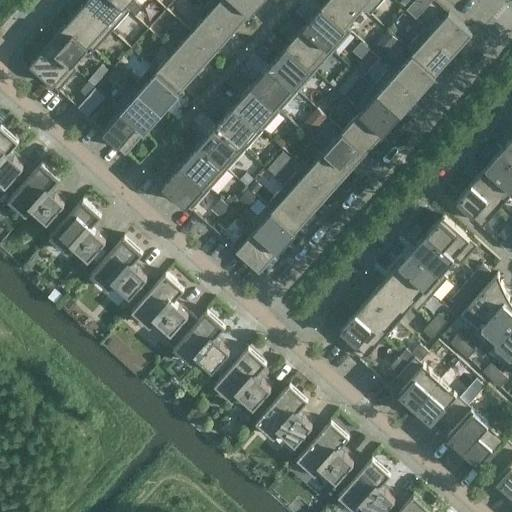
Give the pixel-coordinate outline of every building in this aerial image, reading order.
[(130,9),(120,0),(85,0),(83,3),(112,28),(130,9)] [(120,0),(130,9),(130,8),(135,13),(143,5),(137,0),(120,0)] [(250,10),(238,0),(207,0),(204,4),(233,30),(250,10)] [(238,0),(250,10),(259,0),(238,0)] [(363,5),(357,0),(325,0),(322,4),(351,30),(351,29),(346,24),(363,5)] [(357,0),(363,5),(371,12),(381,0),(357,0)] [(112,28),(83,3),(66,22),(94,48),(112,28)] [(209,10),(192,29),(215,50),(233,30),(204,4),(203,5),(209,10)] [(351,30),(322,4),(304,23),(333,49),(351,30)] [(426,25),(426,26),(454,51),(472,31),(449,10),(431,30),(426,25)] [(94,48),(66,22),(48,42),(77,68),(77,67),(72,63),(88,44),(94,49),(94,48)] [(333,49),(304,23),(287,43),(316,69),(333,49)] [(454,51),(426,26),(408,45),(436,71),(454,51)] [(192,29),(174,48),(198,69),(215,50),(192,29)] [(136,41),(132,45),(138,51),(142,47),(136,41)] [(77,68),(48,42),(30,62),(59,88),(77,68)] [(316,69),(287,43),(269,63),(298,89),(316,69)] [(391,64),(390,65),(419,90),(436,71),(408,45),(407,46),(413,50),(396,69),(391,64)] [(174,48),(157,68),(180,89),(198,69),(174,48)] [(119,69),(125,63),(120,59),(114,65),(119,69)] [(110,69),(102,62),(88,77),(96,84),(110,69)] [(151,63),(134,83),(162,109),(180,89),(157,68),(151,63)] [(298,89),(269,63),(252,82),(280,108),(298,89)] [(419,90),(390,65),(373,85),(401,110),(419,90)] [(122,74),(114,67),(106,76),(114,84),(122,74)] [(95,85),(89,79),(80,89),(86,94),(95,85)] [(234,102),(263,128),(280,108),(252,82),(234,102)] [(162,109),(134,83),(116,103),(145,128),(162,109)] [(105,94),(96,85),(79,105),(88,113),(105,94)] [(401,110),(373,85),(355,104),(384,130),(401,110)] [(263,128),(234,102),(217,122),(245,148),(263,128)] [(145,128),(116,103),(115,104),(121,108),(103,128),(126,149),(145,128)] [(313,130),(325,110),(316,104),(303,124),(313,130)] [(360,110),(343,129),(366,149),(384,130),(355,104),(355,105),(360,110)] [(204,112),(158,167),(167,175),(214,120),(204,112)] [(19,138),(1,121),(0,122),(0,175),(7,181),(6,182),(12,187),(23,175),(17,169),(24,161),(10,149),(19,138)] [(245,148),(217,122),(199,142),(228,167),(245,148)] [(343,129),(325,148),(348,169),(366,149),(343,129)] [(511,138),(511,140),(509,139),(501,148),(511,157),(511,138)] [(228,167),(199,142),(181,161),(210,187),(228,167)] [(281,146),(270,165),(279,170),(290,151),(281,146)] [(325,148),(308,168),(331,189),(348,169),(325,148)] [(511,157),(501,148),(492,158),(494,159),(488,166),(511,186),(511,157)] [(61,175),(42,158),(9,196),(27,213),(33,206),(48,218),(65,198),(51,186),(61,175)] [(210,187),(181,161),(163,182),(192,207),(210,187)] [(302,163),(284,183),(313,208),(331,189),(308,168),(302,163)] [(511,186),(488,166),(482,172),(480,171),(472,180),(499,204),(511,189),(511,186)] [(499,204),(472,180),(463,190),(465,191),(460,197),(458,196),(457,197),(483,221),(499,204)] [(313,208),(284,183),(267,202),(267,203),(296,228),(313,208)] [(75,242),(89,255),(107,235),(92,223),(102,212),(84,195),(50,233),(68,249),(75,242)] [(296,228),(267,203),(249,222),(278,248),(296,228)] [(477,243),(443,212),(442,214),(443,215),(438,221),(437,220),(428,229),(462,260),(477,243)] [(249,222),(231,242),(260,268),(278,248),(249,222)] [(462,260),(428,229),(419,239),(421,240),(415,247),(447,276),(448,275),(441,268),(454,254),(461,260),(462,260)] [(116,279),(130,292),(148,272),(134,260),(143,249),(125,232),(91,270),(110,286),(116,279)] [(447,276),(415,247),(410,253),(408,252),(399,262),(433,292),(447,276)] [(433,292),(399,262),(391,271),(392,272),(386,279),(419,308),(433,292)] [(482,262),(474,271),(483,279),(491,270),(482,262)] [(171,328),(165,336),(174,344),(198,317),(175,296),(184,286),(166,269),(133,307),(151,323),(157,316),(171,328)] [(499,270),(469,303),(485,318),(481,322),(482,323),(509,293),(502,287),(503,286),(504,285),(499,272),(500,273),(501,271),(499,270)] [(469,295),(476,286),(468,278),(460,287),(469,295)] [(419,308),(386,279),(381,286),(379,284),(370,294),(397,318),(411,302),(418,309),(419,308)] [(461,304),(469,295),(460,287),(452,296),(461,304)] [(511,298),(509,293),(482,323),(497,336),(495,339),(496,340),(511,322),(511,298)] [(397,318),(370,294),(362,303),(364,305),(358,311),(383,334),(397,318)] [(199,353),(213,366),(230,346),(216,333),(226,323),(207,307),(198,317),(174,344),(192,360),(199,353)] [(440,327),(448,318),(439,310),(431,319),(440,327)] [(383,334),(358,311),(352,318),(350,316),(341,327),(351,336),(346,344),(363,356),(383,334)] [(440,327),(431,319),(423,328),(432,336),(440,327)] [(511,322),(496,340),(511,354),(511,353),(511,322)] [(459,348),(467,339),(458,331),(450,340),(459,348)] [(476,347),(467,339),(459,348),(468,356),(476,347)] [(421,359),(429,349),(420,341),(412,351),(415,354),(408,363),(400,372),(396,375),(404,383),(401,386),(408,393),(407,394),(416,402),(440,376),(421,359)] [(240,390),(254,403),(272,383),(257,370),(267,360),(249,343),(215,381),(233,397),(240,390)] [(412,351),(407,346),(399,355),(408,363),(415,354),(412,351)] [(408,363),(399,355),(391,364),(400,372),(408,363)] [(492,376),(500,368),(491,360),(483,368),(492,376)] [(500,384),(508,375),(500,368),(492,376),(500,384)] [(477,375),(468,385),(477,393),(486,383),(477,375)] [(445,419),(464,398),(469,402),(477,393),(468,385),(460,394),(440,376),(416,402),(426,412),(427,410),(435,416),(438,413),(445,419)] [(281,427),(296,440),(313,420),(299,407),(308,397),(290,380),(256,418),(275,434),(281,427)] [(464,398),(445,419),(453,426),(449,429),(457,436),(455,438),(464,446),(488,419),(469,402),(464,398)] [(323,464),(346,484),(363,465),(340,444),(349,434),(331,417),(298,455),(316,471),(323,464)] [(493,462),(511,441),(511,433),(508,437),(488,419),(464,446),(474,455),(476,453),(483,460),(486,456),(493,462)] [(511,441),(493,462),(501,469),(498,473),(505,480),(504,481),(511,488),(511,441)] [(357,508),(364,501),(376,511),(395,511),(396,511),(388,503),(396,494),(381,481),(391,471),(373,454),(363,465),(346,484),(339,492),(357,508)] [(427,511),(432,508),(414,491),(395,511),(427,511)]
